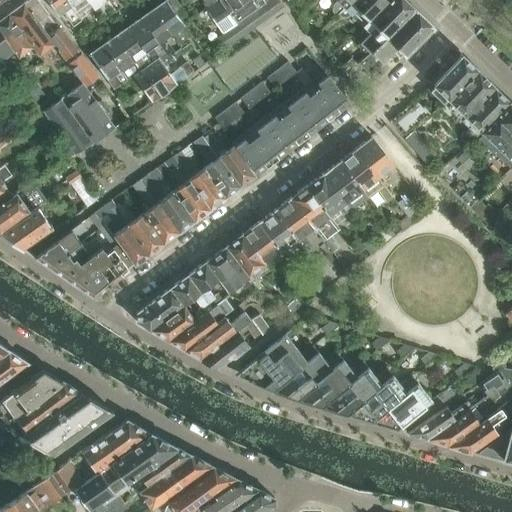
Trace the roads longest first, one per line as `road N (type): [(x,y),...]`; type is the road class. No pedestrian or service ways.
road 1 (residential): [(101,311),(365,111),(457,31)]
road 2 (residential): [(511,474),(248,392),(101,311)]
road 3 (residential): [(46,355),(296,485),(385,511)]
road 4 (residential): [(101,311),(0,246)]
